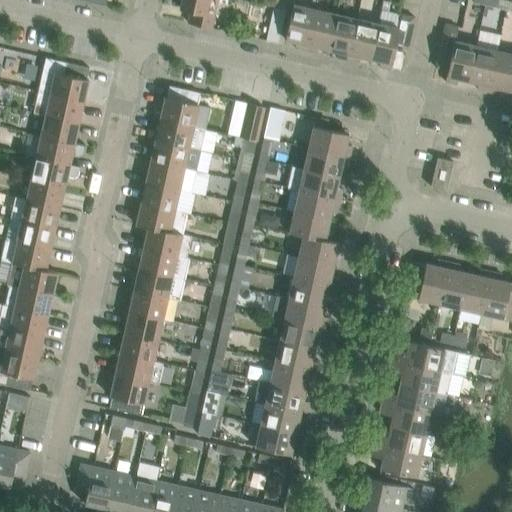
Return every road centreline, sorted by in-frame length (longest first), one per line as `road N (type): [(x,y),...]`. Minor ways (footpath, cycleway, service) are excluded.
road 1 (residential): [(41,511),(100,262),(90,242),(137,38)]
road 2 (residential): [(321,511),(389,200)]
road 3 (residential): [(411,100),(137,38)]
road 4 (residential): [(137,38),(0,7)]
road 5 (residential): [(511,229),(389,200)]
